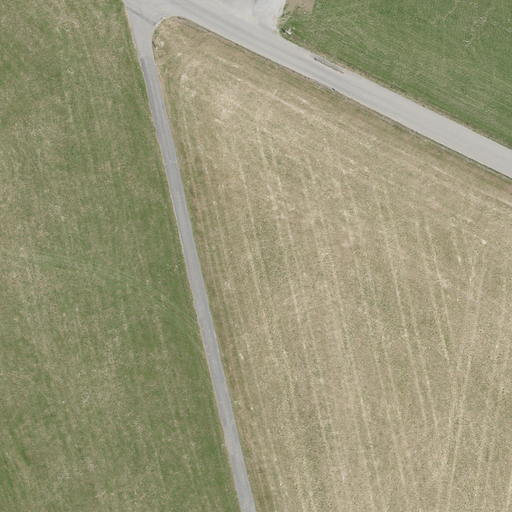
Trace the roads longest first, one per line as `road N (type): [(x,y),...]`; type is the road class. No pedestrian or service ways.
road 1 (track): [(132,0),(250,511)]
road 2 (unclassified): [(511,163),(190,0)]
